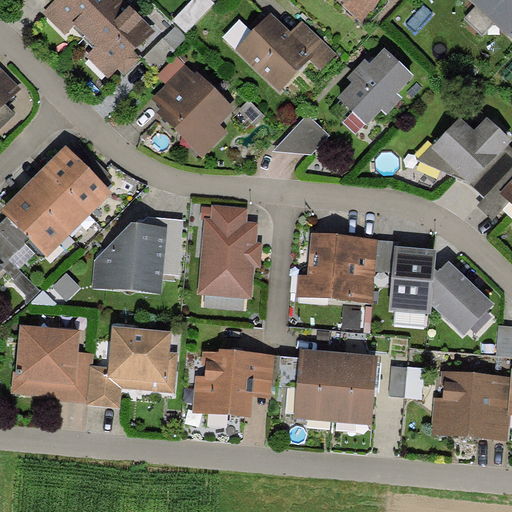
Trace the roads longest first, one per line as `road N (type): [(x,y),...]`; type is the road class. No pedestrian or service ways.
road 1 (residential): [(511,291),(417,214),(372,202),(177,183),(138,169),(0,42)]
road 2 (residential): [(0,435),(511,481)]
